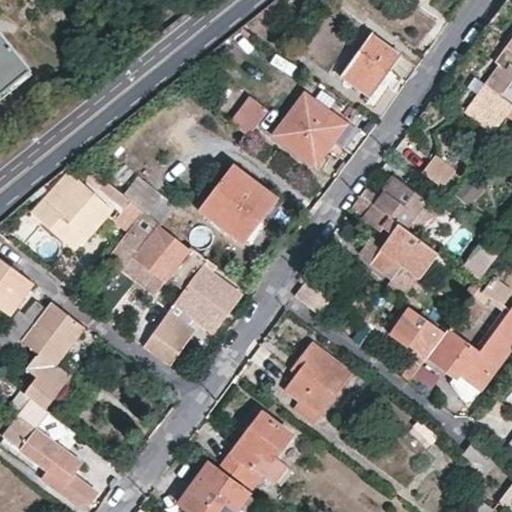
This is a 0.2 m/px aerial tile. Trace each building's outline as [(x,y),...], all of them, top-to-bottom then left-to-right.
[(0,91),(30,67),(0,28),(0,91)] [(401,54),(371,31),(340,74),(370,96),(401,54)] [(511,105),(511,40),(501,56),(483,82),(484,83),(498,94),(478,121),(493,132),(511,105)] [(498,94),(484,83),(464,111),(466,113),(478,121),(498,94)] [(344,123),(304,93),(274,135),(314,163),(344,123)] [(231,121),(248,133),(267,111),(252,99),(243,111),(240,108),(231,121)] [(493,132),(478,121),(466,113),(457,125),(484,143),(493,132)] [(448,192),(460,175),(432,155),(420,171),(448,192)] [(259,214),(274,194),(233,163),(198,207),(244,242),(263,217),(259,214)] [(71,169),(57,185),(66,193),(81,177),(71,169)] [(365,188),(361,192),(401,223),(405,226),(425,200),(426,199),(393,174),(381,188),(384,190),(378,198),(365,188)] [(484,187),(471,176),(456,193),(468,204),(484,187)] [(66,193),(57,185),(35,209),(75,246),(112,205),(81,177),(66,193)] [(401,223),(361,192),(353,203),(366,213),(365,215),(382,228),(386,223),(395,230),(385,243),(372,260),(390,273),(401,259),(425,278),(440,258),(399,226),(401,223)] [(164,197),(151,214),(163,222),(176,206),(164,197)] [(131,198),(114,218),(126,228),(142,207),(131,198)] [(425,200),(405,226),(418,236),(437,210),(425,200)] [(169,276),(185,287),(206,259),(159,223),(150,233),(138,250),(130,245),(120,237),(109,251),(139,275),(147,265),(167,280),(169,276)] [(142,228),(130,245),(138,250),(150,233),(142,228)] [(358,249),(372,260),(385,243),(370,232),(358,249)] [(330,234),(325,241),(332,246),(336,239),(330,234)] [(501,246),(487,234),(474,250),(470,246),(459,261),(478,276),(501,246)] [(0,253),(0,303),(8,310),(32,280),(0,253)] [(216,263),(208,256),(206,259),(185,287),(158,324),(170,332),(163,341),(152,332),(142,345),(154,353),(167,363),(192,330),(180,320),(185,314),(211,334),(241,294),(211,271),(216,263)] [(159,290),(167,280),(147,265),(139,275),(159,290)] [(511,290),(511,288),(493,274),(479,292),(505,311),(508,307),(503,303),(511,290)] [(307,276),(295,295),(319,312),(331,295),(307,276)] [(471,296),(457,314),(470,323),(483,305),(471,296)] [(83,326),(51,301),(44,309),(35,322),(21,340),(36,352),(26,367),(36,375),(24,391),(33,398),(47,409),(72,375),(56,364),(83,326)] [(447,327),(444,332),(426,356),(453,375),(460,380),(457,384),(458,385),(473,396),(511,343),(511,301),(508,307),(477,349),(447,327)] [(35,322),(44,309),(35,302),(25,315),(35,322)] [(426,356),(444,332),(410,305),(390,332),(417,352),(400,374),(409,380),(412,376),(421,363),(426,356)] [(21,340),(35,322),(25,315),(21,312),(5,334),(0,330),(0,329),(0,361),(3,364),(21,340)] [(363,323),(353,338),(361,344),(371,328),(363,323)] [(170,332),(158,324),(152,332),(163,341),(170,332)] [(313,420),(347,371),(312,345),(298,364),(302,367),(288,388),(302,399),(296,407),(313,420)] [(439,377),(421,363),(412,376),(430,389),(439,377)] [(457,384),(460,380),(453,375),(449,380),(466,405),(473,396),(458,385),(457,384)] [(4,436),(18,447),(33,427),(47,409),(33,398),(4,436)] [(275,456),(290,433),(260,411),(222,464),(253,486),(264,471),(281,484),(291,468),(275,456)] [(84,508),(96,492),(72,474),(81,461),(33,427),(18,447),(47,468),(41,476),(84,508)] [(496,458),(473,441),(463,453),(487,471),(496,458)] [(239,506),(250,491),(209,461),(179,502),(192,511),(226,511),(234,502),(239,506)] [(490,511),(493,509),(483,501),(475,511),(490,511)]
